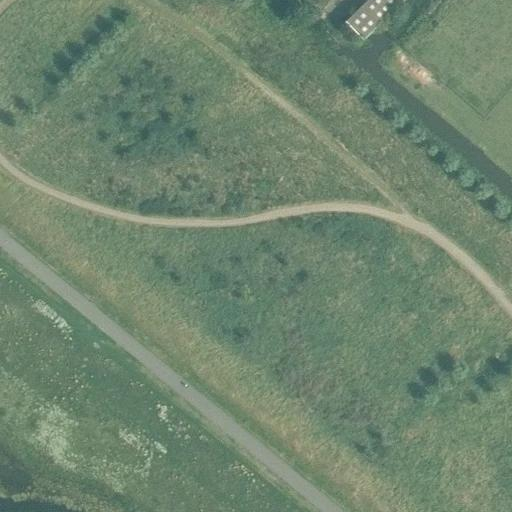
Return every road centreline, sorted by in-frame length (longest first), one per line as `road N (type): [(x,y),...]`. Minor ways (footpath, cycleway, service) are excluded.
road 1 (unknown): [(0,160),(85,208),(159,225),(233,224),(344,207)]
road 2 (unknown): [(408,220),(302,118),(183,27),(131,0)]
road 3 (unknown): [(408,220),(452,248),(511,310)]
